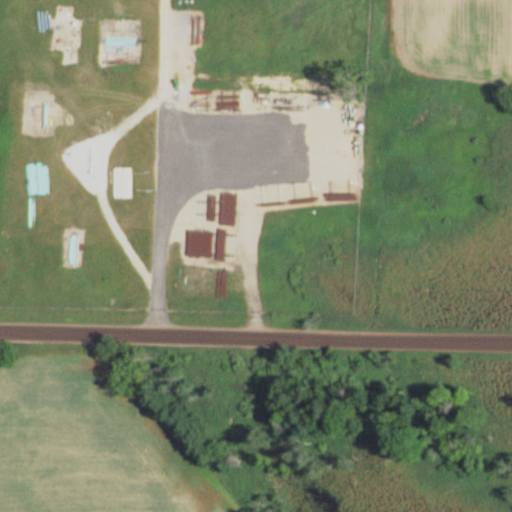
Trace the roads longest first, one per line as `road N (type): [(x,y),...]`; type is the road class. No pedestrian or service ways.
road 1 (residential): [(0,330),(511,340)]
road 2 (residential): [(157,0),(150,335)]
